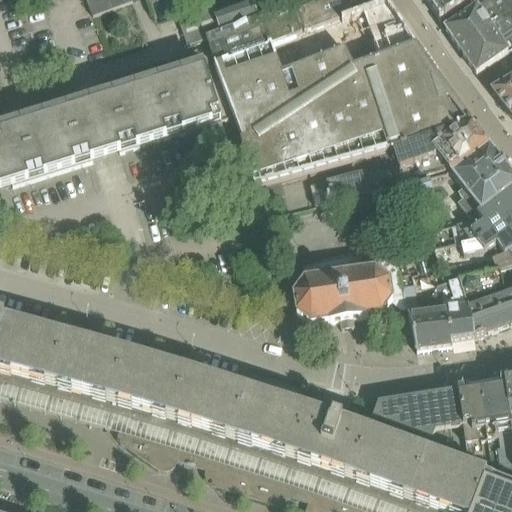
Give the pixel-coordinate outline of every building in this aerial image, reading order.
[(27,12),(41,7),(38,0),(32,0),(19,5),(22,14),(24,13),(27,12)] [(93,20),(132,5),(132,4),(130,0),(100,0),(87,5),(93,20)] [(385,5),(381,0),(315,0),(290,9),(300,37),(372,10),(385,5)] [(422,0),(439,23),(473,0),(422,0)] [(511,0),(492,0),(490,2),(445,32),(476,77),(511,52),(511,0)] [(186,48),(258,21),(251,1),(214,14),(211,7),(177,20),(187,47),(186,48)] [(372,10),(300,37),(269,49),(280,77),(344,54),(353,71),(362,67),(414,48),(385,5),(372,10)] [(215,68),(269,49),(300,37),(290,9),(258,21),(186,48),(187,50),(206,43),(209,50),(215,68)] [(247,170),(253,193),(312,176),(340,169),(367,161),(376,158),(389,155),(391,154),(425,144),(471,128),(435,80),(414,50),(415,49),(414,48),(362,67),(353,71),(344,54),(280,77),(269,49),(215,68),(234,122),(243,145),(241,145),(241,148),(246,163),(248,169),(247,170)] [(0,171),(6,169),(13,191),(93,166),(108,161),(120,157),(234,122),(215,68),(214,69),(214,70),(205,73),(204,68),(110,97),(89,104),(0,131),(0,171)] [(511,84),(492,95),(511,120),(511,84)] [(425,144),(391,154),(389,155),(394,172),(399,171),(428,163),(436,174),(444,171),(447,169),(454,177),(489,150),(471,127),(471,128),(425,144)] [(511,179),(489,150),(454,177),(465,191),(459,196),(464,203),(459,207),(472,223),(473,223),(511,193),(511,179)] [(361,176),(312,189),(318,209),(366,197),(361,176)] [(433,195),(430,180),(371,195),(375,210),(433,195)] [(511,221),(511,193),(473,223),(457,228),(462,247),(479,244),(511,221)] [(498,247),(505,257),(511,253),(511,221),(479,244),(462,247),(465,259),(486,255),(498,247)] [(305,285),(292,287),(297,318),(312,330),(340,325),(341,333),(354,331),(353,323),(382,320),(391,306),(398,309),(399,311),(402,314),(407,313),(404,301),(405,300),(403,291),(394,245),(303,271),(305,285)] [(511,253),(505,257),(492,264),(493,270),(494,274),(511,269),(511,253)] [(491,262),(481,265),(483,273),(493,270),(492,264),(491,262)] [(511,269),(494,274),(458,284),(469,317),(472,344),(475,344),(511,330),(511,269)] [(455,270),(443,271),(445,284),(457,282),(455,270)] [(449,286),(437,290),(440,300),(445,313),(452,347),(472,344),(469,317),(458,284),(449,286)] [(415,289),(403,291),(405,300),(404,301),(407,313),(417,357),(453,352),(452,347),(445,313),(440,300),(421,303),(422,315),(418,316),(415,289)] [(0,376),(114,408),(146,417),(169,424),(296,464),(303,467),(316,471),(348,482),(351,484),(388,497),(410,505),(428,511),(475,511),(488,478),(428,456),(430,450),(438,453),(445,434),(446,433),(462,431),(456,395),(440,397),(439,397),(438,398),(438,399),(409,404),(379,408),(370,435),(365,434),(331,423),(318,419),(312,417),(312,415),(309,414),(188,375),(187,378),(157,369),(158,366),(126,357),(6,325),(6,324),(4,324),(4,325),(0,323),(0,376)] [(491,465),(511,472),(511,433),(505,387),(479,391),(491,465)] [(479,391),(456,395),(462,431),(463,431),(467,456),(491,465),(479,391)] [(511,511),(511,487),(488,478),(475,511),(511,511)]
